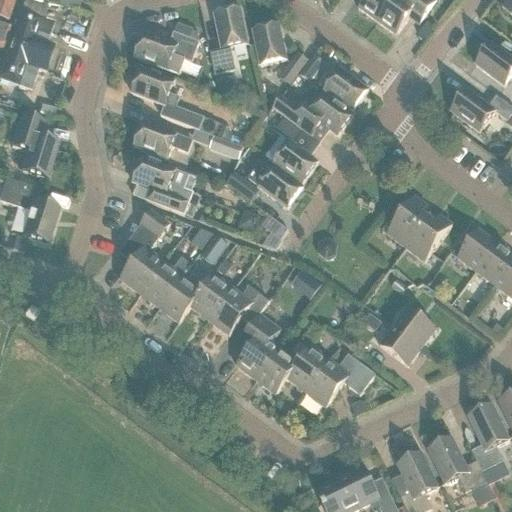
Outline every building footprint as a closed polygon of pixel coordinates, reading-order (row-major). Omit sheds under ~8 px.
[(0,0),(0,19),(8,22),(15,0),(0,0)] [(59,0),(58,4),(78,11),(82,0),(59,0)] [(366,0),(358,11),(377,25),(395,0),(366,0)] [(431,0),(413,0),(410,4),(403,0),(395,0),(377,25),(396,38),(413,15),(424,22),(437,4),(431,0)] [(511,17),(511,0),(509,0),(502,10),(511,17)] [(236,73),(231,50),(247,46),(240,11),(214,17),(221,51),(210,54),(215,77),(236,73)] [(20,15),(0,74),(0,82),(26,91),(33,71),(45,74),(53,48),(42,44),(49,21),(42,19),(41,22),(20,15)] [(0,50),(3,51),(11,28),(0,23),(0,50)] [(144,35),(135,60),(168,73),(179,77),(184,62),(192,65),(200,44),(190,40),(193,32),(178,26),(174,35),(174,34),(169,45),(144,35)] [(253,33),(260,68),(286,62),(279,27),(253,33)] [(511,61),(491,46),(476,67),(505,89),(511,78),(511,61)] [(280,80),(290,87),(308,63),(298,56),(280,80)] [(299,77),(309,84),(324,65),(314,58),(299,77)] [(141,71),(132,96),(164,108),(165,108),(161,118),(198,132),(199,133),(213,138),(217,125),(204,120),(202,120),(176,109),(179,100),(178,100),(170,97),(175,84),(141,71)] [(340,71),(324,92),(353,114),(368,93),(340,71)] [(234,95),(231,80),(218,82),(221,98),(234,95)] [(488,109),(467,93),(451,114),(480,136),(495,115),(507,124),(511,117),(511,109),(496,98),(488,109)] [(282,100),(273,112),(284,120),(304,134),(306,136),(314,126),(316,127),(320,127),(321,126),(338,139),(354,118),(325,96),(315,109),(306,102),(299,113),(282,100)] [(294,147),(304,134),(284,120),(275,133),(280,137),(264,158),(302,186),(318,165),(294,147)] [(43,128),(20,121),(11,150),(28,155),(22,174),(47,182),(58,146),(40,140),(43,128)] [(172,150),(187,156),(192,143),(143,124),(134,149),(167,162),(172,150)] [(210,151),(239,162),(243,150),(214,139),(210,151)] [(142,160),(133,185),(137,187),(151,192),(147,203),(152,205),(184,217),(191,220),(200,199),(193,196),(191,195),(184,192),(189,178),(176,173),(142,160)] [(254,172),(247,181),(288,211),(303,190),(275,169),(266,180),(254,172)] [(235,176),(227,187),(251,205),(260,194),(235,176)] [(5,182),(0,196),(0,205),(30,215),(22,240),(47,248),(59,211),(40,205),(44,194),(5,182)] [(387,237),(406,251),(428,221),(422,217),(427,209),(415,200),(387,237)] [(273,213),(264,223),(280,237),(289,227),(273,213)] [(120,282),(140,297),(164,265),(150,255),(170,228),(151,214),(120,257),(132,267),(120,282)] [(434,226),(428,221),(406,251),(425,265),(452,228),(440,218),(434,226)] [(190,244),(201,252),(213,237),(200,232),(190,244)] [(458,261),(476,275),(497,246),(479,233),(458,261)] [(216,239),(200,258),(213,268),(228,248),(216,239)] [(495,288),(511,265),(511,257),(497,246),(476,275),(495,288)] [(180,261),(173,271),(164,265),(140,297),(159,311),(183,279),(190,268),(180,261)] [(225,262),(217,273),(224,278),(233,267),(225,262)] [(511,265),(495,288),(511,301),(511,265)] [(234,292),(214,277),(202,293),(203,293),(191,310),(210,324),(234,292)] [(179,326),(191,310),(203,293),(202,293),(183,279),(159,311),(179,326)] [(314,282),(302,297),(310,303),(322,288),(314,282)] [(248,289),(242,298),(234,292),(210,324),(229,338),(242,322),(251,329),(259,318),(270,304),(259,296),(259,297),(248,289)] [(25,317),(33,323),(39,315),(31,309),(25,317)] [(436,332),(408,311),(394,330),(422,351),(436,332)] [(265,340),(274,329),(259,318),(251,329),(239,345),(249,352),(237,369),(256,384),(280,352),(265,340)] [(496,326),(491,333),(497,338),(503,331),(496,326)] [(408,369),(422,351),(394,330),(380,348),(408,369)] [(300,366),(299,365),(308,353),(299,346),(290,358),(280,352),(256,384),(276,398),(288,382),(300,366)] [(311,349),(308,353),(299,365),(300,366),(288,382),(307,396),(331,364),(311,349)] [(349,357),(339,370),(331,364),(307,396),(326,411),(344,386),(360,398),(376,378),(349,357)] [(511,398),(499,404),(511,430),(511,398)] [(361,403),(351,408),(356,419),(371,413),(366,403),(362,405),(361,403)] [(471,454),(477,464),(482,475),(504,465),(497,450),(509,444),(492,408),(468,419),(482,448),(471,454)] [(487,486),(482,475),(477,464),(466,470),(452,441),(428,452),(446,488),(459,482),(466,496),(472,494),(480,510),(494,503),(486,486),(487,486)] [(432,511),(426,498),(438,492),(421,456),(397,467),(411,496),(401,501),(406,511),(432,511)] [(360,511),(370,507),(372,511),(397,511),(382,481),(371,487),(364,470),(317,493),(325,511),(360,511)]
